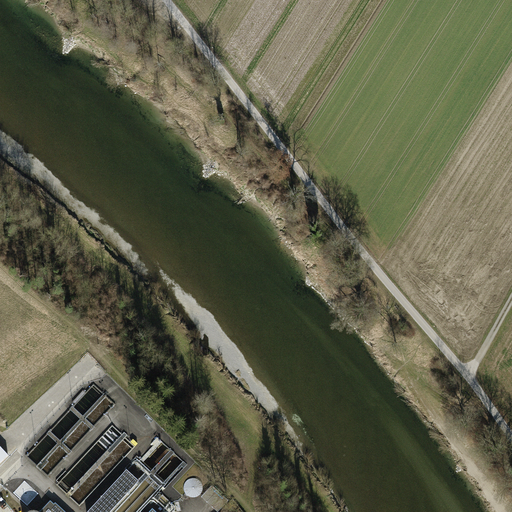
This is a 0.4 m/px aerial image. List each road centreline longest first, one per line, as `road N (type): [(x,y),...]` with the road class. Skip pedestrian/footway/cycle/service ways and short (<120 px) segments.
road 1 (unclassified): [(511,437),(167,0)]
road 2 (track): [(251,511),(0,258)]
